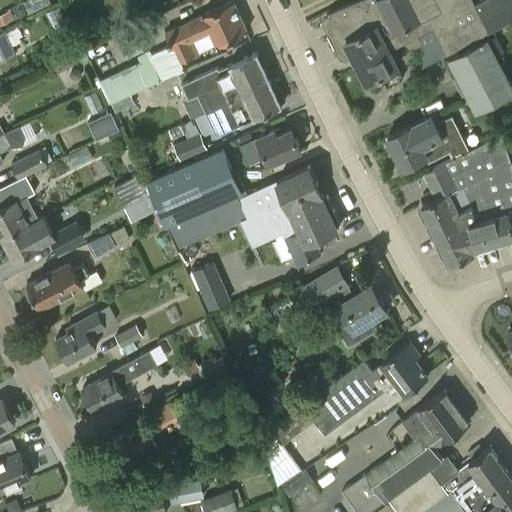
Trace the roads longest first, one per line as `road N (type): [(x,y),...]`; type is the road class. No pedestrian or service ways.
road 1 (tertiary): [(434,306),(277,0)]
road 2 (residential): [(91,510),(0,308)]
road 3 (tertiary): [(511,408),(434,306)]
